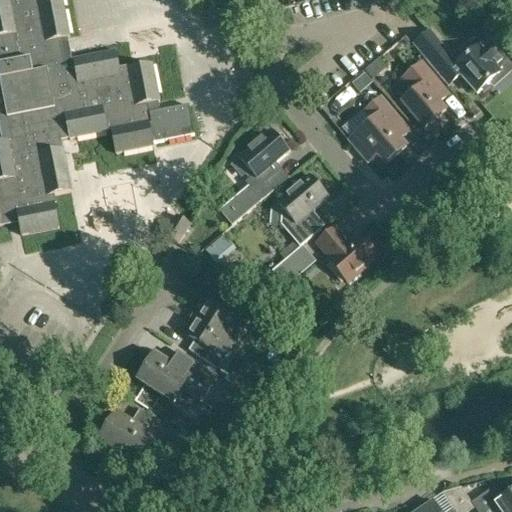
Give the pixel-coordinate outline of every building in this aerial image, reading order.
[(0,0),(0,127),(4,144),(0,144),(0,226),(19,223),(21,237),(60,229),(53,197),(72,193),(62,141),(111,131),(116,155),(153,147),(153,144),(195,137),(190,107),(161,113),(159,104),(160,103),(153,64),(119,71),(115,54),(72,63),(68,41),(70,40),(62,0),(0,0)] [(447,0),(445,7),(458,12),(463,1),(461,0),(447,0)] [(475,49),(476,51),(458,66),(430,33),(413,47),(446,86),(458,74),(477,95),(500,75),(497,72),(507,63),(486,40),(475,49)] [(425,131),(446,113),(429,93),(439,84),(422,64),(401,81),(413,95),(402,104),(425,131)] [(367,165),(378,156),(385,165),(405,148),(400,142),(410,133),(382,99),(364,114),(372,123),(348,143),(367,165)] [(245,197),(242,193),(219,213),(232,228),(261,203),(289,180),(276,165),(290,154),(271,132),(238,160),(230,166),(241,179),(245,176),(249,181),(245,184),(251,191),(245,197)] [(311,213),(328,199),(310,178),(277,206),(282,211),(280,226),(300,249),(322,231),(311,219),(311,213)] [(163,237),(178,248),(192,226),(176,216),(163,237)] [(348,285),(379,259),(359,236),(348,245),(335,230),(317,245),(330,261),(328,262),(348,285)] [(226,236),(205,253),(216,266),(236,249),(226,236)] [(219,343),(234,320),(207,302),(194,322),(198,324),(189,337),(195,342),(189,352),(206,363),(216,369),(229,349),(219,343)] [(154,356),(149,363),(138,381),(173,404),(182,390),(202,403),(217,379),(193,364),(186,376),(154,356)] [(223,398),(247,414),(256,400),(232,384),(223,398)] [(166,457),(179,436),(143,413),(135,427),(116,415),(99,443),(138,468),(152,448),(166,457)] [(511,511),(511,493),(508,497),(500,485),(471,505),(476,511),(511,511)]
